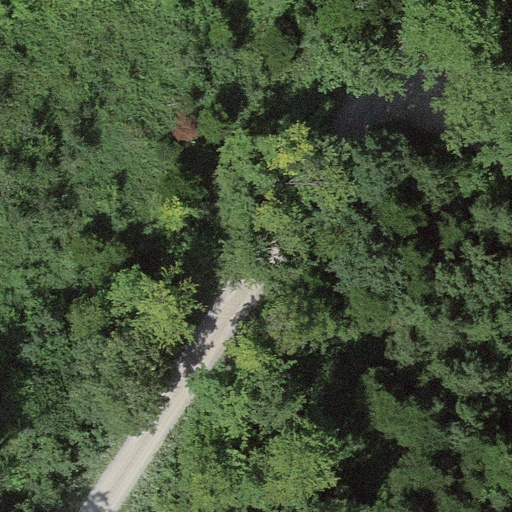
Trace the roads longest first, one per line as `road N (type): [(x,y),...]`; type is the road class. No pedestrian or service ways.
road 1 (track): [(85,511),(427,0)]
road 2 (track): [(511,169),(370,85)]
